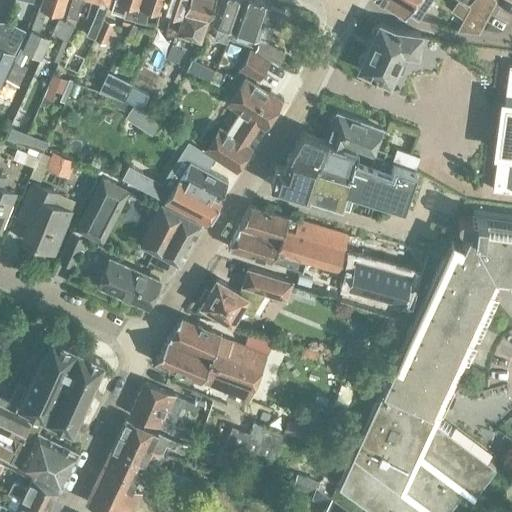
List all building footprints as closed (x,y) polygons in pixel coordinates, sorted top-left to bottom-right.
[(41,0),(40,6),(39,6),(31,26),(40,30),(47,8),(61,12),(65,0),(41,0)] [(71,0),(67,14),(77,16),(81,0),(71,0)] [(94,36),(106,3),(107,3),(108,0),(94,0),(98,1),(86,33),(94,36)] [(134,18),(139,0),(126,0),(127,0),(123,16),(134,18)] [(160,8),(162,0),(139,0),(134,18),(146,21),(149,5),(160,8)] [(166,28),(176,31),(186,0),(162,0),(160,8),(159,11),(170,13),(166,28)] [(186,0),(177,29),(201,37),(212,0),(186,0)] [(228,38),(231,29),(241,0),(220,0),(212,23),(219,25),(214,39),(226,43),(228,38)] [(270,2),(261,0),(241,0),(231,29),(258,38),(263,23),(278,28),(283,11),(269,7),(270,2)] [(417,17),(427,0),(377,0),(404,17),(408,11),(417,17)] [(468,4),(455,28),(459,29),(477,31),(486,14),(468,4)] [(67,40),(74,24),(59,18),(52,34),(67,40)] [(104,42),(114,23),(104,18),(95,37),(104,42)] [(25,31),(0,19),(0,41),(16,49),(25,31)] [(417,54),(420,32),(394,29),(379,22),(357,68),(389,83),(437,94),(443,66),(401,55),(403,51),(417,54)] [(137,41),(143,29),(132,23),(126,35),(137,41)] [(31,26),(22,46),(39,55),(49,35),(40,30),(31,26)] [(256,47),(257,48),(279,59),(285,48),(261,36),(256,47)] [(168,55),(167,58),(178,62),(183,47),(181,47),(172,44),(168,55)] [(0,46),(0,84),(15,53),(0,46)] [(270,60),(254,51),(250,48),(240,66),(260,77),(270,60)] [(211,77),(214,69),(215,67),(196,58),(191,68),(211,77)] [(15,61),(6,80),(18,85),(27,66),(15,61)] [(511,64),(509,64),(503,112),(509,113),(505,142),(499,141),(492,189),(511,192),(511,64)] [(211,77),(209,82),(227,91),(236,75),(227,71),(225,74),(214,69),(211,77)] [(54,74),(48,87),(61,93),(67,80),(54,74)] [(263,126),(281,100),(245,76),(227,104),(239,111),(245,115),(232,135),(226,131),(219,127),(204,150),(235,170),(250,146),(247,145),(260,124),(263,126)] [(132,85),(127,100),(142,107),(147,94),(132,85)] [(109,96),(107,104),(125,110),(128,103),(109,96)] [(371,154),(381,128),(336,111),(325,138),(371,154)] [(180,126),(157,113),(149,127),(168,138),(180,126)] [(417,172),(328,140),(302,130),(287,158),(284,167),(276,165),(270,185),(307,197),(308,193),(349,206),(353,193),(405,209),(417,172)] [(17,148),(13,158),(24,162),(35,166),(41,153),(40,153),(38,152),(29,149),(28,153),(17,148)] [(397,150),(394,159),(416,167),(419,157),(397,150)] [(53,151),(45,168),(67,178),(75,161),(53,151)] [(116,176),(206,222),(222,199),(219,197),(225,182),(187,161),(171,187),(124,160),(116,176)] [(0,230),(15,192),(2,187),(5,177),(0,174),(0,230)] [(127,186),(102,174),(78,227),(103,238),(127,186)] [(55,253),(72,210),(54,203),(58,192),(32,182),(20,212),(31,217),(22,239),(55,253)] [(178,263),(201,222),(161,202),(139,243),(178,263)] [(322,264),(335,269),(343,240),(312,230),(287,221),(288,217),(249,206),(238,227),(280,239),(285,241),(290,242),(289,247),(294,249),(294,252),(303,255),(303,257),(306,258),(303,267),(319,272),(322,264)] [(511,222),(476,218),(463,216),(459,217),(456,221),(458,225),(461,228),(469,229),(463,243),(451,238),(381,388),(349,457),(335,451),(317,488),(331,497),(337,483),(376,511),(428,511),(429,511),(444,511),(462,489),(472,497),(495,467),(484,459),(489,453),(457,429),(452,435),(435,422),(462,363),(469,366),(477,349),(470,346),(473,339),(480,342),(499,301),(492,298),(498,284),(511,285),(511,222)] [(290,242),(285,241),(280,239),(238,227),(227,248),(271,261),(302,269),(306,258),(303,257),(303,255),(294,252),(294,249),(289,247),(290,242)] [(73,268),(85,238),(73,233),(61,262),(73,268)] [(341,270),(336,284),(345,287),(347,281),(372,290),(380,262),(354,253),(348,273),(341,270)] [(147,308),(159,280),(109,257),(97,286),(147,308)] [(380,262),(372,290),(395,298),(393,305),(405,309),(409,296),(401,294),(408,271),(380,262)] [(231,324),(248,296),(216,277),(199,304),(231,324)] [(210,359),(200,381),(249,401),(273,340),(248,330),(243,343),(221,333),(180,316),(167,339),(210,359)] [(70,428),(102,359),(40,331),(32,348),(43,353),(28,385),(17,379),(8,399),(70,428)] [(153,362),(200,381),(210,359),(167,339),(153,362)] [(322,347),(320,352),(332,355),(334,350),(322,347)] [(373,366),(375,356),(345,348),(343,358),(373,366)] [(186,437),(191,428),(173,420),(183,398),(143,382),(130,413),(161,426),(169,429),(186,437)] [(17,443),(70,469),(79,453),(38,432),(41,425),(0,404),(0,429),(19,439),(17,443)] [(148,448),(161,453),(165,444),(174,448),(177,441),(156,431),(126,418),(118,433),(148,448)] [(311,441),(315,428),(288,418),(283,430),(311,441)] [(230,426),(226,445),(236,448),(239,428),(230,426)] [(154,468),(161,453),(148,448),(118,433),(111,449),(142,463),(154,468)] [(70,469),(17,443),(14,448),(0,440),(0,455),(61,487),(70,469)] [(230,464),(233,450),(199,441),(195,454),(230,464)] [(129,490),(142,463),(111,449),(86,501),(109,511),(131,511),(140,495),(129,490)] [(216,487),(165,470),(161,481),(212,499),(216,487)] [(306,478),(301,491),(312,495),(317,482),(306,478)] [(7,493),(21,500),(44,511),(48,511),(58,492),(32,479),(27,487),(13,481),(7,493)] [(352,511),(332,498),(322,511),(352,511)] [(44,511),(21,500),(16,510),(0,502),(0,511),(44,511)]
